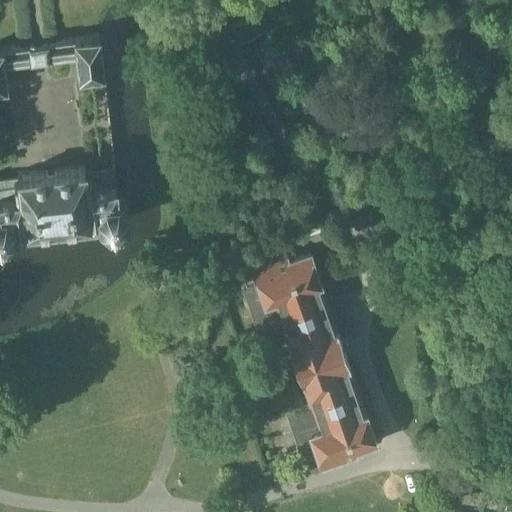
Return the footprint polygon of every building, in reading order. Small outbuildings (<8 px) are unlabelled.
[(237,41),(264,28),(256,11),(229,24),(237,41)] [(30,43),(0,46),(0,86),(6,86),(4,62),(34,58),(45,57),(75,53),(78,76),(103,73),(99,35),(46,41),(43,41),(38,42),(32,43),(30,43)] [(117,194),(115,171),(86,174),(85,165),(17,172),(17,182),(0,182),(0,235),(7,235),(15,226),(98,217),(107,224),(120,223),(127,214),(126,201),(117,194)] [(302,459),(316,454),(320,465),(357,453),(355,449),(376,441),(309,249),(294,254),(293,251),(293,249),(293,250),(286,252),(250,264),(254,276),(240,281),(257,331),(272,326),(283,322),(310,400),(306,401),(299,403),(287,407),(284,409),(302,459)] [(443,511),(445,506),(431,503),(428,511),(443,511)]
